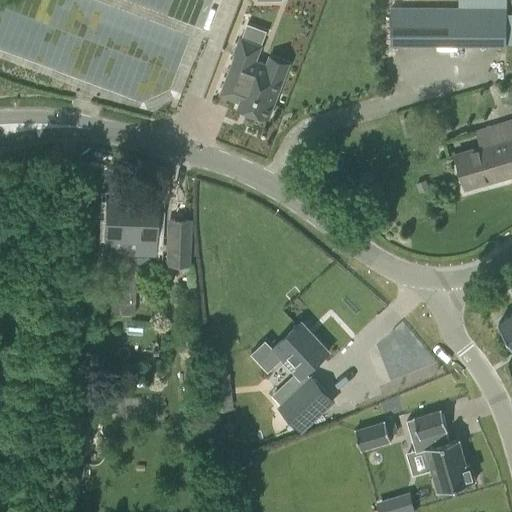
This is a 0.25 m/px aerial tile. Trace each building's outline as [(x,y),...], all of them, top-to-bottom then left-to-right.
[(507,46),(507,7),(391,6),(391,46),(507,46)] [(235,55),(220,94),(240,101),(238,107),(269,119),(284,79),(265,71),(268,64),(256,60),(262,45),(240,37),(234,54),(235,55)] [(465,187),(511,174),(511,116),(474,127),(480,146),(455,153),(465,187)] [(360,179),(354,187),(360,192),(367,184),(360,179)] [(420,192),(429,188),(426,179),(416,183),(420,192)] [(155,251),(157,201),(107,199),(107,200),(107,205),(102,207),(102,216),(106,218),(106,250),(155,251)] [(170,220),(170,264),(189,266),(190,220),(170,220)] [(83,238),(83,262),(98,262),(98,238),(83,238)] [(111,256),(110,314),(135,315),(135,290),(148,290),(148,281),(148,257),(136,257),(111,256)] [(83,282),(82,306),(93,306),(93,292),(96,292),(96,283),(83,282)] [(511,313),(499,322),(511,342),(511,313)] [(266,339),(252,352),(270,372),(287,357),(301,371),(304,375),(306,372),(329,351),(301,321),(274,347),(266,339)] [(210,375),(212,391),(231,388),(229,372),(210,375)] [(302,429),(334,400),(312,376),(311,377),(286,400),(280,405),(302,429)] [(439,491),(475,481),(470,461),(466,462),(459,437),(450,440),(446,429),(448,428),(442,409),(407,419),(417,451),(426,449),(439,491)] [(391,440),(385,420),(356,428),(362,448),(391,440)] [(379,511),(409,511),(415,510),(411,497),(378,507),(379,511)]
